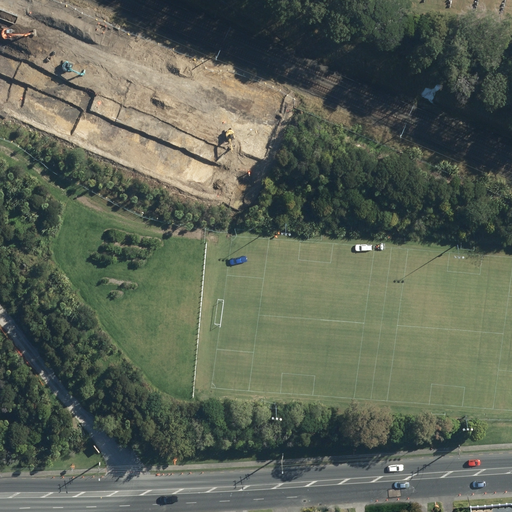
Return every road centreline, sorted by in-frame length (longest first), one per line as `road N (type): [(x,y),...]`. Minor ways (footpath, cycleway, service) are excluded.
road 1 (secondary): [(511,473),(0,495)]
road 2 (track): [(271,96),(31,0)]
road 3 (track): [(207,234),(116,214),(0,143)]
road 4 (track): [(122,492),(117,459),(0,313)]
